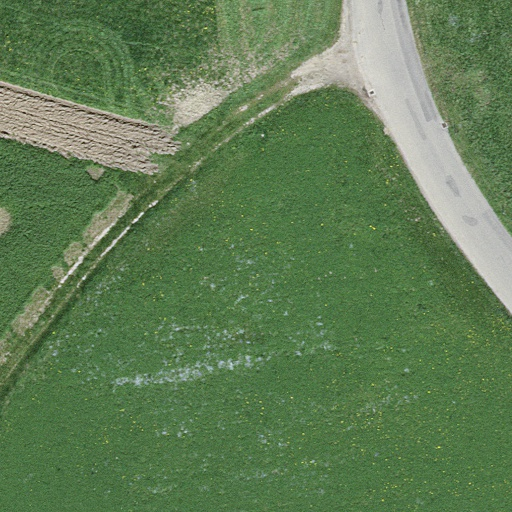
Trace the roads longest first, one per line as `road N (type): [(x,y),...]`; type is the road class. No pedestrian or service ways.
road 1 (track): [(386,48),(275,104),(182,169),(109,234),(0,381)]
road 2 (unclassified): [(376,0),(429,157),(511,278)]
